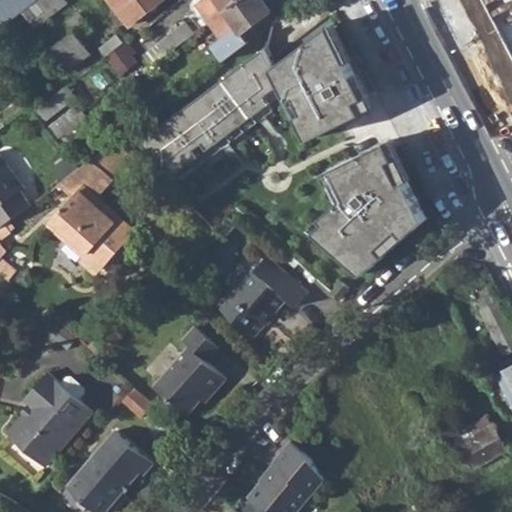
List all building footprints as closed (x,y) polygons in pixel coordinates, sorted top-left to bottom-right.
[(0,29),(23,12),(39,0),(38,0),(3,0),(0,3),(0,29)] [(38,0),(39,0),(23,12),(34,28),(69,2),(67,0),(38,0)] [(114,0),(112,2),(130,26),(164,0),(114,0)] [(200,0),(196,4),(209,22),(239,0),(200,0)] [(244,33),(272,12),(263,0),(239,0),(209,22),(221,40),(213,45),(224,60),(240,48),(250,41),(244,33)] [(68,22),(75,30),(87,20),(80,12),(68,22)] [(94,28),(87,20),(75,30),(82,39),(94,28)] [(184,23),(153,47),(162,58),(193,35),(184,23)] [(50,49),(68,71),(93,52),(82,39),(75,30),(50,49)] [(182,178),(257,123),(253,117),(286,92),(290,100),(297,96),(305,111),(298,115),(311,138),(366,111),(353,86),(361,82),(350,61),(342,65),(325,30),(275,67),(266,48),(140,141),(182,178)] [(117,35),(107,42),(113,50),(123,43),(117,35)] [(100,47),(106,56),(113,50),(107,42),(100,47)] [(142,55),(151,67),(162,58),(153,47),(142,55)] [(78,90),(72,82),(42,105),(48,113),(78,90)] [(120,90),(125,97),(134,90),(129,84),(120,90)] [(74,107),(48,126),(58,137),(65,132),(83,119),(74,107)] [(97,127),(87,116),(83,119),(65,132),(75,146),(97,127)] [(324,217),(327,222),(317,231),(358,267),(416,216),(401,185),(403,183),(409,180),(402,165),(394,169),(381,144),(327,171),(333,183),(337,181),(345,198),(324,217)] [(0,225),(5,222),(29,204),(19,191),(24,188),(0,156),(0,225)] [(74,196),(48,225),(86,257),(89,253),(104,267),(136,232),(113,210),(108,215),(91,200),(96,195),(112,176),(92,158),(82,167),(59,183),(74,196)] [(91,200),(108,215),(113,210),(96,195),(91,200)] [(0,239),(1,240),(12,232),(5,222),(0,225),(0,239)] [(1,240),(0,239),(0,260),(8,250),(1,240)] [(86,257),(100,271),(104,267),(89,253),(86,257)] [(269,256),(235,293),(232,290),(220,306),(254,335),(272,316),(280,324),(310,292),(269,256)] [(0,269),(0,270),(10,279),(18,269),(8,260),(0,269)] [(172,265),(162,276),(166,279),(175,268),(172,265)] [(171,281),(179,272),(175,268),(166,279),(169,283),(171,281)] [(351,287),(343,280),(333,291),(341,298),(351,287)] [(479,308),(503,355),(511,349),(511,323),(499,298),(479,308)] [(48,330),(69,348),(79,337),(58,319),(48,330)] [(214,394),(229,378),(208,360),(220,347),(196,325),(183,339),(191,345),(157,384),(190,414),(204,398),(211,390),(214,394)] [(511,364),(496,373),(511,400),(511,364)] [(34,405),(27,414),(11,431),(12,435),(47,466),(95,410),(50,371),(26,399),(31,403),(34,405)] [(122,401),(143,419),(156,403),(136,386),(122,401)] [(204,398),(207,401),(214,394),(211,390),(204,398)] [(24,411),(27,414),(34,405),(31,403),(24,411)] [(466,425),(471,435),(492,424),(487,414),(466,425)] [(457,442),(470,467),(507,449),(494,424),(492,424),(471,435),(457,442)] [(133,481),(141,472),(144,474),(155,462),(118,430),(70,486),(100,511),(106,511),(125,491),(122,489),(131,479),(133,481)] [(277,466),(264,481),(262,480),(249,496),(267,511),(296,511),(329,473),(291,441),(273,463),(277,466)] [(125,491),(127,492),(135,482),(133,481),(131,479),(122,489),(125,491)]
